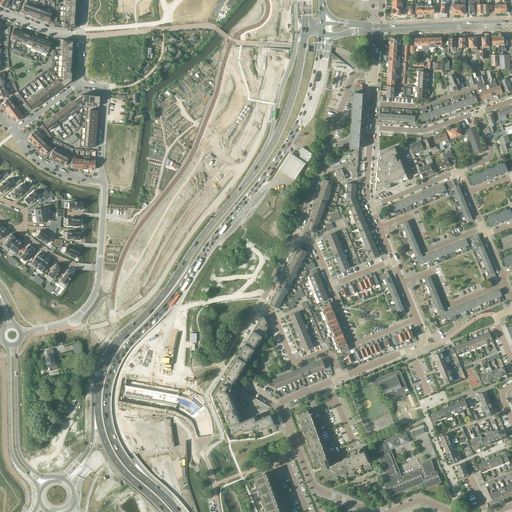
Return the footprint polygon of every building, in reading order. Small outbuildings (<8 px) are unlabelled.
[(11,4),(3,0),(0,0),(0,5),(6,8),(9,3),(11,4)] [(477,13),(484,13),(483,4),(480,4),(479,0),(474,0),(475,2),(477,2),(477,13)] [(486,0),(487,4),(483,4),(484,13),(490,13),(489,2),(491,2),(491,0),(486,0)] [(25,1),(21,12),(22,12),(27,14),(31,3),(25,1)] [(31,3),(27,14),(32,16),(36,5),(31,3)] [(36,5),(32,16),(38,18),(42,7),(36,5)] [(42,7),(38,18),(43,20),(46,11),(47,9),(42,7)] [(46,11),(43,20),(49,22),(52,13),(46,11)] [(16,40),(19,31),(13,29),(10,38),(16,40)] [(19,31),(16,40),(21,42),(24,33),(19,31)] [(24,33),(21,42),(26,44),(30,35),(24,33)] [(35,37),(30,35),(26,44),(26,46),(31,48),(35,37)] [(167,40),(176,45),(178,41),(169,36),(167,40)] [(31,48),(36,50),(40,39),(35,37),(31,48)] [(476,59),(480,58),(480,50),(477,50),(477,37),(469,38),(469,47),(474,47),(474,52),(476,52),(476,59)] [(485,46),(489,46),(489,37),(482,37),(483,50),(480,50),(480,58),(486,58),(485,46)] [(462,47),(466,47),(466,38),(459,38),(459,47),(458,47),(458,51),(457,51),(457,57),(459,57),(460,53),(461,49),(462,47)] [(42,52),(46,41),(40,39),(36,50),(37,50),(37,48),(42,50),(42,52)] [(51,42),(46,41),(42,52),(47,54),(51,42)] [(174,61),(177,63),(183,54),(180,52),(174,61)] [(499,54),(491,55),(491,66),(499,65),(499,55),(499,54)] [(509,54),(503,55),(499,55),(499,65),(499,69),(510,68),(510,67),(510,57),(509,54)] [(152,66),(149,62),(141,70),(145,73),(152,66)] [(161,70),(164,73),(172,67),(170,64),(161,70)] [(449,81),(458,78),(456,73),(454,74),(454,72),(447,74),(449,81)] [(487,98),(481,80),(480,76),(478,77),(479,81),(477,81),(480,89),(481,89),(482,91),(479,92),(480,95),(480,97),(481,96),(482,99),(487,98)] [(61,77),(58,79),(63,86),(71,80),(71,78),(61,77)] [(511,87),(511,86),(511,85),(511,77),(511,78),(509,79),(509,77),(502,80),(506,91),(511,88),(511,87)] [(460,78),(458,78),(449,81),(451,86),(460,83),(459,81),(461,80),(460,78)] [(58,79),(53,82),(59,89),(63,86),(58,79)] [(486,87),(483,79),(481,80),(487,98),(492,96),(490,89),(487,90),(486,87)] [(497,83),(496,83),(495,80),(493,80),(497,94),(503,92),(502,89),(501,88),(500,85),(497,86),(497,83)] [(53,82),(49,85),(55,92),(59,89),(53,82)] [(462,83),(460,83),(451,86),(452,92),(461,89),(461,86),(463,86),(462,83)] [(49,85),(45,88),(50,96),(55,92),(49,85)] [(356,149),(359,149),(363,93),(362,93),(363,85),(362,85),(362,86),(356,86),(356,85),(355,92),(354,92),(354,95),(353,95),(353,104),(353,108),(352,108),(352,118),(352,122),(351,122),(351,132),(351,136),(350,136),(350,146),(350,148),(356,149)] [(43,86),(39,90),(46,99),(50,96),(45,88),(43,86)] [(39,90),(35,93),(36,95),(42,102),(46,99),(39,90)] [(472,104),(478,102),(476,96),(473,97),(471,92),(468,93),(470,98),(472,104)] [(35,93),(30,96),(37,105),(42,102),(36,95),(35,93)] [(82,95),(74,100),(79,108),(83,105),(83,95),(82,95)] [(1,103),(4,108),(14,101),(11,96),(1,103)] [(30,96),(26,100),(33,109),(37,105),(30,96)] [(74,100),(70,104),(75,111),(79,108),(74,100)] [(14,101),(4,108),(8,113),(18,105),(17,105),(15,107),(12,102),(14,101)] [(70,104),(65,107),(71,114),(75,111),(70,104)] [(21,110),(18,105),(8,113),(11,117),(21,110)] [(65,107),(61,110),(66,117),(71,114),(65,107)] [(511,112),(511,110),(511,108),(511,107),(498,111),(501,121),(507,119),(506,114),(511,112)] [(425,113),(425,111),(424,108),(421,109),(422,111),(423,114),(420,115),(420,116),(415,117),(415,122),(422,121),(428,119),(425,113)] [(21,110),(11,117),(15,122),(22,116),(19,112),(21,110)] [(61,110),(57,113),(62,121),(66,117),(61,110)] [(57,113),(52,117),(58,124),(62,121),(57,113)] [(487,115),(489,124),(496,121),(493,113),(487,115)] [(52,117),(48,120),(53,127),(55,129),(59,126),(58,124),(52,117)] [(43,123),(49,130),(53,127),(48,120),(43,123)] [(456,138),(462,135),(460,130),(461,130),(461,129),(461,127),(460,127),(448,131),(450,138),(451,137),(452,138),(454,137),(456,138)] [(467,130),(473,149),(482,145),(476,127),(467,130)] [(31,142),(38,135),(34,131),(27,138),(31,142)] [(446,144),(449,143),(445,132),(440,134),(442,141),(445,140),(446,144)] [(71,136),(66,140),(70,145),(78,139),(74,134),(71,136)] [(433,136),(437,145),(440,144),(439,142),(442,141),(440,134),(433,136)] [(42,139),(38,135),(31,142),(36,146),(42,139)] [(511,148),(507,150),(505,143),(510,142),(508,136),(500,138),(502,144),(500,145),(503,155),(511,151),(511,148)] [(424,140),(426,146),(428,149),(432,147),(433,150),(437,149),(435,144),(433,144),(430,137),(429,138),(429,137),(425,139),(424,140)] [(40,150),(46,143),(42,139),(36,146),(40,150)] [(421,140),(415,142),(419,152),(424,150),(426,154),(429,153),(428,149),(426,146),(423,147),(421,140)] [(414,154),(419,152),(415,142),(410,145),(413,151),(410,153),(413,159),(416,158),(414,154)] [(50,147),(46,143),(40,150),(44,154),(50,147)] [(482,145),(473,149),(475,154),(484,151),(482,145)] [(54,147),(49,158),(54,161),(59,150),(54,147)] [(313,154),(303,147),(299,153),(301,154),(298,159),(306,164),(313,154)] [(387,189),(403,182),(409,180),(404,170),(404,169),(395,147),(379,153),(377,183),(376,193),(387,189)] [(358,166),(359,149),(356,149),(355,160),(352,161),(352,160),(334,167),(336,171),(335,171),(339,182),(346,179),(344,174),(351,171),(354,179),(357,177),(358,172),(356,172),(357,166),(358,166)] [(59,150),(54,161),(59,163),(65,152),(59,150)] [(453,157),(451,151),(443,154),(445,159),(446,163),(449,162),(448,159),(453,157)] [(65,152),(59,163),(64,166),(65,164),(68,165),(70,158),(69,157),(70,155),(65,152)] [(290,153),(279,170),(294,180),(306,163),(290,153)] [(70,158),(68,165),(71,165),(71,168),(77,168),(78,159),(78,157),(72,156),(72,158),(70,158)] [(434,165),(431,158),(428,159),(430,164),(425,166),(429,175),(434,173),(431,166),(434,165)] [(446,163),(445,159),(437,162),(439,167),(442,166),(443,168),(450,165),(449,162),(446,163)] [(505,163),(503,163),(502,164),(502,163),(499,164),(502,173),(508,171),(505,163)] [(423,177),(429,175),(425,166),(420,168),(418,164),(415,165),(418,172),(421,171),(423,177)] [(502,173),(499,164),(495,166),(493,167),(496,176),(500,174),(500,175),(502,174),(502,173)] [(490,168),(487,169),(491,178),(496,176),(493,167),(491,168),(490,168)] [(491,178),(487,169),(484,170),(484,171),(482,172),(485,180),(489,179),(491,178)] [(481,182),(485,180),(482,172),(479,173),(479,172),(476,174),(480,183),(481,182)] [(480,183),(476,174),(472,175),(472,176),(470,177),(473,185),(479,183),(480,183)] [(1,184),(0,185),(0,192),(1,194),(5,190),(6,190),(7,189),(8,187),(12,184),(8,179),(2,184),(2,183),(1,184)] [(324,182),(323,184),(332,187),(334,182),(325,179),(324,182)] [(456,179),(444,184),(446,190),(453,187),(458,185),(456,179)] [(20,185),(11,194),(12,195),(11,196),(13,197),(15,199),(25,190),(20,185)] [(28,196),(24,199),(25,201),(28,205),(32,201),(34,200),(35,199),(38,196),(34,191),(29,195),(28,196)] [(346,198),(349,206),(358,202),(357,200),(355,197),(346,198)] [(359,204),(358,202),(349,206),(351,210),(359,207),(358,204),(359,204)] [(398,212),(397,210),(394,204),(389,206),(391,212),(394,211),(397,216),(399,215),(398,212)] [(47,207),(34,209),(34,214),(35,214),(35,216),(48,214),(47,207)] [(502,222),(505,220),(506,220),(506,221),(508,220),(508,219),(504,210),(501,212),(499,213),(502,222)] [(353,214),(355,219),(363,215),(362,213),(363,213),(362,211),(353,214)] [(473,220),(470,212),(464,214),(466,220),(468,219),(469,222),(473,220)] [(493,215),(496,224),(498,224),(498,223),(502,222),(499,213),(496,214),(493,215)] [(36,217),(35,218),(35,223),(48,221),(48,214),(35,216),(36,217)] [(490,227),(496,224),(493,215),(489,216),(489,217),(487,218),(490,227)] [(356,223),(358,228),(367,224),(366,222),(365,220),(356,223)] [(360,232),(362,237),(370,233),(369,231),(370,231),(369,229),(360,232)] [(37,235),(36,236),(40,239),(40,240),(41,240),(46,244),(50,238),(47,236),(45,234),(44,233),(44,234),(39,230),(36,234),(37,235)] [(6,241),(4,244),(9,248),(16,239),(15,238),(15,237),(11,234),(8,239),(7,238),(6,240),(6,241)] [(480,240),(478,235),(466,239),(469,245),(475,242),(480,240)] [(329,242),(330,244),(339,241),(337,236),(329,240),(330,242),(329,242)] [(374,240),(373,238),(364,241),(366,246),(374,242),(373,240),(374,240)] [(16,239),(9,248),(15,252),(22,242),(18,239),(17,240),(16,239)] [(466,246),(469,245),(466,239),(461,241),(463,247),(464,249),(465,252),(467,252),(467,249),(466,246)] [(472,250),(478,247),(483,245),(481,239),(480,240),(475,242),(476,245),(474,246),(471,247),(472,250)] [(333,251),(334,253),(343,250),(341,245),(333,249),(334,251),(333,251)] [(20,256),(20,257),(25,261),(33,250),(32,250),(32,249),(28,246),(20,256)] [(297,252),(305,256),(309,249),(302,246),(300,248),(299,247),(297,250),(298,250),(297,252)] [(454,257),(450,246),(444,248),(447,254),(450,253),(451,255),(452,258),(454,257)] [(66,247),(63,253),(69,256),(70,257),(70,256),(75,258),(76,257),(77,257),(79,252),(73,250),(72,249),(70,248),(70,249),(66,247)] [(367,250),(369,255),(378,251),(377,249),(376,247),(367,250)] [(443,261),(442,258),(441,256),(439,250),(433,252),(436,258),(439,257),(440,260),(441,262),(443,261)] [(378,253),(378,251),(369,255),(371,259),(380,256),(379,253),(378,253)] [(480,259),(482,258),(488,256),(486,251),(480,253),(481,256),(478,257),(476,258),(477,260),(480,259)] [(295,254),(294,256),(303,261),(305,256),(297,252),(296,254),(295,254)] [(38,254),(31,263),(36,267),(43,258),(41,258),(42,257),(38,254)] [(337,260),(338,262),(347,259),(345,254),(336,258),(337,260)] [(420,265),(425,263),(422,257),(423,257),(421,254),(416,256),(417,259),(420,265)] [(429,264),(430,267),(432,266),(428,254),(423,257),(422,257),(425,263),(428,261),(429,264)] [(503,258),(507,267),(511,264),(511,262),(509,255),(506,257),(503,258)] [(303,261),(294,256),(293,259),(294,259),(293,261),(301,265),(303,261)] [(43,258),(36,267),(42,271),(49,262),(44,259),(43,258)] [(291,263),(290,265),(298,269),(301,265),(293,261),(292,263),(291,263)] [(309,270),(316,267),(314,262),(307,265),(309,270)] [(348,263),(340,267),(341,269),(340,269),(341,271),(350,268),(348,263)] [(50,271),(46,277),(52,281),(56,275),(57,273),(57,274),(58,273),(58,272),(61,268),(59,267),(60,267),(56,264),(52,268),(51,269),(50,271)] [(298,269),(290,265),(289,267),(288,269),(296,273),(298,269)] [(63,277),(59,281),(65,285),(69,279),(70,279),(70,278),(73,274),(72,273),(72,272),(68,269),(65,273),(64,275),(62,276),(63,277)] [(285,273),(294,278),(296,273),(288,269),(287,271),(285,273)] [(309,275),(311,280),(319,276),(318,274),(319,274),(317,269),(309,272),(311,274),(309,275)] [(388,272),(376,276),(378,282),(385,279),(390,277),(388,272)] [(284,278),(292,282),(294,278),(285,273),(284,276),(285,276),(284,278)] [(375,286),(379,284),(378,282),(376,276),(376,275),(372,276),(371,274),(369,274),(370,277),(371,277),(375,286)] [(371,288),(375,286),(371,277),(370,277),(368,278),(367,275),(365,276),(366,279),(367,278),(371,288)] [(422,286),(427,284),(433,282),(430,276),(425,278),(426,281),(420,283),(422,286)] [(367,290),(371,288),(367,278),(366,279),(364,280),(362,277),(360,278),(362,281),(363,280),(367,290)] [(281,282),(290,286),(292,282),(284,278),(283,280),(282,280),(281,282)] [(362,291),(367,290),(363,280),(362,281),(360,281),(358,279),(356,280),(357,282),(358,282),(362,291)] [(313,284),(314,289),(323,285),(322,283),(321,281),(313,284)] [(358,292),(362,291),(358,282),(357,282),(355,283),(354,281),(352,281),(353,284),(354,284),(358,292)] [(281,282),(280,284),(280,285),(279,287),(287,291),(290,286),(281,282)] [(358,293),(358,292),(354,284),(353,284),(351,285),(350,282),(348,283),(349,286),(350,285),(354,295),(358,293)] [(343,285),(345,288),(346,287),(350,297),(354,295),(350,285),(349,286),(347,287),(345,284),(343,285)] [(345,298),(350,297),(346,287),(345,288),(343,288),(341,286),(339,287),(341,291),(342,290),(345,298)] [(275,295),(283,299),(286,295),(277,290),(276,292),(277,292),(275,295)] [(316,293),(318,298),(326,294),(326,292),(325,290),(316,293)] [(272,299),(281,304),(283,299),(275,295),(274,297),(272,299)] [(394,301),(395,303),(390,306),(391,308),(402,304),(400,298),(394,301)] [(431,308),(436,306),(442,303),(439,298),(434,300),(435,303),(432,304),(430,306),(431,308)] [(271,304),(279,308),(281,304),(272,299),(271,302),(272,302),(271,304)] [(321,306),(322,311),(332,307),(332,306),(331,303),(334,302),(333,300),(329,302),(329,303),(325,305),(321,306)] [(475,313),(477,312),(472,301),(467,303),(469,309),(472,308),(473,310),(475,313)] [(438,311),(444,309),(442,303),(436,306),(431,308),(431,310),(434,309),(437,308),(438,311)] [(322,311),(324,315),(334,311),(333,310),(333,308),(335,306),(334,304),(332,306),(332,307),(322,311)] [(463,317),(466,316),(464,311),(461,305),(456,307),(458,313),(461,312),(463,317)] [(336,309),(333,310),(334,311),(324,315),(326,319),(336,315),(335,314),(334,312),(337,311),(336,309)] [(445,312),(444,309),(438,311),(439,314),(440,314),(442,320),(447,318),(445,312)] [(453,322),(455,321),(450,310),(445,312),(447,318),(450,317),(451,319),(453,322)] [(337,319),(337,318),(336,316),(339,315),(338,313),(335,314),(336,315),(326,319),(328,324),(337,319)] [(270,425),(274,423),(271,414),(256,420),(255,416),(241,422),(229,393),(232,392),(231,390),(232,389),(232,388),(231,388),(231,387),(268,326),(264,316),(262,317),(214,394),(214,395),(214,396),(214,397),(215,397),(215,398),(216,398),(217,398),(219,397),(220,400),(221,400),(224,407),(223,408),(226,414),(227,413),(230,421),(229,422),(231,428),(232,427),(234,432),(243,429),(244,431),(248,429),(248,430),(254,428),(254,427),(258,425),(259,429),(264,428),(264,429),(270,426),(270,425)] [(303,320),(301,316),(293,319),(294,321),(293,322),(294,324),(303,320)] [(338,321),(340,319),(340,317),(337,318),(337,319),(328,324),(329,328),(339,324),(339,323),(338,321)] [(329,328),(331,332),(341,328),(340,327),(340,325),(342,323),(341,321),(339,323),(339,324),(329,328)] [(297,330),(298,333),(307,329),(305,325),(296,328),(297,330)] [(341,328),(331,332),(333,336),(343,332),(342,331),(341,329),(344,328),(343,326),(340,327),(341,328)] [(343,333),(346,332),(345,330),(342,331),(343,332),(333,336),(335,341),(344,337),(344,335),(343,333)] [(402,344),(401,342),(398,334),(399,334),(398,331),(396,332),(397,335),(395,335),(394,336),(398,346),(402,344)] [(484,335),(487,343),(493,341),(489,332),(484,335)] [(393,336),(391,337),(389,338),(394,348),(398,346),(394,336),(395,335),(394,333),(392,333),(393,336)] [(310,338),(308,334),(300,337),(301,339),(300,339),(301,342),(310,338)] [(347,336),(347,334),(344,335),(344,337),(335,341),(336,345),(346,341),(346,340),(345,338),(347,336)] [(389,350),(394,348),(389,338),(391,337),(389,334),(387,335),(388,338),(386,339),(385,339),(389,350)] [(484,335),(478,337),(481,345),(487,343),(484,335)] [(385,351),(389,350),(385,339),(386,339),(385,336),(383,337),(384,340),(382,341),(381,341),(384,349),(385,351)] [(476,348),(481,345),(478,337),(472,339),(476,348)] [(338,349),(340,348),(348,345),(347,344),(347,342),(349,340),(348,339),(346,340),(346,341),(336,345),(338,349)] [(472,339),(466,342),(470,350),(476,348),(472,339)] [(466,342),(461,344),(464,352),(470,350),(466,342)] [(304,348),(305,351),(316,346),(316,345),(313,346),(312,343),(304,346),(304,348)] [(340,348),(342,353),(346,351),(350,349),(348,346),(351,345),(350,343),(347,344),(348,345),(340,348)] [(458,355),(464,352),(461,344),(455,347),(458,355)] [(54,353),(53,349),(46,351),(47,355),(45,355),(48,367),(49,366),(50,371),(54,370),(57,369),(55,360),(54,360),(52,354),(54,353)] [(354,361),(351,353),(350,349),(346,351),(347,355),(350,363),(354,361)] [(434,355),(436,361),(445,358),(442,352),(441,352),(434,355)] [(447,357),(445,358),(436,361),(438,367),(447,363),(449,363),(447,357)] [(320,360),(318,361),(321,370),(326,368),(326,370),(331,368),(328,362),(327,363),(326,361),(324,362),(323,360),(320,361),(320,360)] [(311,364),(309,365),(312,374),(317,372),(313,363),(311,364)] [(449,369),(447,363),(438,367),(441,373),(449,369)] [(503,367),(498,369),(501,376),(506,374),(507,374),(503,366),(503,367)] [(302,367),(300,368),(303,377),(308,375),(304,367),(302,368),(302,367)] [(441,373),(443,378),(452,375),(449,369),(441,373)] [(501,376),(498,369),(492,371),(495,378),(501,376)] [(389,403),(394,401),(405,396),(405,394),(409,392),(401,372),(401,371),(400,371),(399,370),(398,370),(397,370),(373,380),(376,387),(379,386),(383,395),(384,396),(386,395),(389,403)] [(293,371),(291,372),(294,381),(299,379),(295,371),(293,372),(293,371)] [(484,383),(490,381),(487,373),(486,371),(483,372),(484,374),(481,375),(484,383)] [(492,371),(487,373),(490,381),(495,378),(492,371)] [(282,376),(285,385),(290,383),(286,374),(285,375),(284,375),(282,376)] [(454,381),(452,375),(443,378),(446,384),(454,381)] [(276,388),(281,387),(277,378),(276,379),(275,378),(273,379),(276,388)] [(479,394),(481,400),(489,397),(486,391),(487,391),(486,391),(478,394),(479,394)] [(491,402),(489,397),(481,400),(483,405),(491,402)] [(465,400),(460,402),(463,410),(468,408),(465,400)] [(457,412),(463,410),(460,402),(454,404),(457,412)] [(483,405),(485,411),(493,408),(491,402),(483,405)] [(454,404),(448,407),(452,414),(457,412),(454,404)] [(453,417),(452,414),(448,407),(443,409),(446,417),(447,419),(453,417)] [(488,417),(496,413),(495,413),(493,408),(485,411),(488,416),(487,416),(488,417)] [(310,414),(308,409),(298,414),(302,422),(301,422),(305,430),(304,430),(308,438),(307,438),(311,447),(310,447),(314,455),(313,455),(317,464),(321,462),(328,479),(345,472),(345,471),(353,468),(361,464),(369,461),(365,450),(361,452),(362,452),(353,455),(354,456),(345,459),(346,459),(338,463),(328,467),(326,460),(327,460),(325,456),(325,455),(322,447),(319,439),(316,431),(316,430),(313,422),(310,414)] [(443,409),(437,411),(441,419),(446,417),(443,409)] [(433,426),(433,425),(436,424),(435,421),(441,419),(437,411),(432,413),(433,416),(430,417),(433,426)] [(423,428),(413,432),(410,433),(412,438),(415,437),(425,432),(423,428)] [(504,429),(499,431),(502,439),(508,437),(504,429)] [(493,433),(496,442),(502,439),(499,431),(493,433)] [(440,436),(442,442),(450,439),(448,433),(440,436)] [(493,433),(487,436),(491,444),(496,442),(493,433)] [(401,434),(381,442),(382,443),(374,446),(378,455),(379,455),(380,457),(382,456),(390,476),(382,479),(385,485),(386,485),(387,488),(385,489),(388,497),(396,494),(424,482),(427,488),(441,482),(438,474),(438,475),(437,472),(435,473),(434,472),(435,471),(431,459),(420,464),(421,468),(402,476),(391,449),(398,446),(397,445),(401,443),(402,445),(409,441),(406,434),(402,436),(401,434)] [(485,446),(491,444),(487,436),(482,438),(485,446)] [(451,438),(450,439),(442,442),(444,447),(455,443),(454,439),(452,439),(451,438)] [(482,438),(476,440),(480,448),(485,446),(482,438)] [(471,443),(474,451),(480,448),(476,440),(471,443)] [(455,443),(444,447),(447,453),(455,450),(453,444),(455,443)] [(455,450),(447,453),(449,458),(460,454),(458,451),(456,452),(455,450)] [(505,452),(503,453),(504,454),(503,454),(501,455),(504,463),(509,461),(506,453),(505,452)] [(460,454),(449,458),(451,464),(459,461),(457,455),(460,454)] [(500,455),(495,457),(498,465),(504,463),(501,455),(500,455)] [(493,468),(498,465),(495,457),(489,460),(493,468)] [(489,460),(484,462),(487,470),(493,468),(489,460)] [(456,466),(459,471),(466,468),(464,463),(464,462),(456,466)] [(478,464),(481,472),(482,472),(487,470),(484,462),(478,464)] [(465,477),(469,475),(466,468),(459,471),(461,477),(464,476),(465,477)] [(267,511),(279,511),(280,511),(276,503),(277,502),(273,494),(270,485),(267,477),(267,476),(266,473),(255,477),(258,485),(258,486),(260,490),(262,494),(261,494),(265,503),(264,503),(268,511),(267,511)] [(507,498),(508,497),(505,488),(502,489),(501,487),(499,488),(503,498),(506,497),(507,498)] [(498,491),(495,492),(499,501),(501,500),(500,499),(503,498),(499,488),(497,489),(498,491)] [(497,501),(499,501),(495,492),(493,492),(492,491),(489,492),(494,502),(497,501)]
